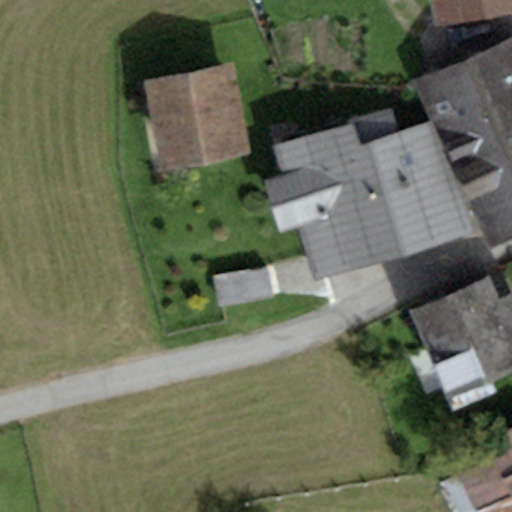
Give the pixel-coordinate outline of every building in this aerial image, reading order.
[(511,0),(434,0),(438,16),(511,1),(511,0)] [(511,34),(419,77),(491,233),(511,223),(511,34)] [(222,71),(124,83),(134,171),(232,159),(222,71)] [(393,104),(269,141),(278,170),(260,175),(275,224),(297,218),(311,263),(460,218),(429,115),(399,123),(393,104)] [(479,285),(401,312),(427,388),(511,358),(511,327),(502,299),(486,305),(479,285)] [(503,463),(455,483),(467,511),(472,511),(511,495),(511,434),(494,442),(503,463)]
